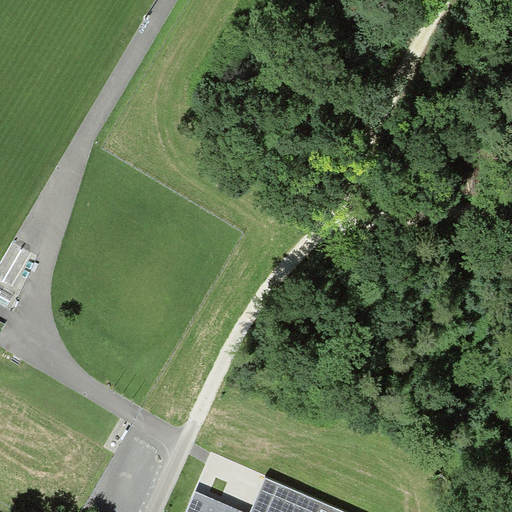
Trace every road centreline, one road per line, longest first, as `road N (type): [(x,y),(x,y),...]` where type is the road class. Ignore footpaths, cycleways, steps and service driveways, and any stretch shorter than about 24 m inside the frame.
road 1 (track): [(154,511),(253,304),(326,223)]
road 2 (track): [(326,223),(443,0)]
road 3 (track): [(326,223),(511,210)]
